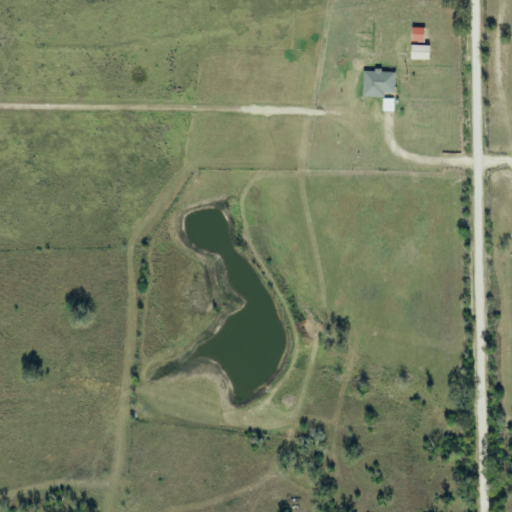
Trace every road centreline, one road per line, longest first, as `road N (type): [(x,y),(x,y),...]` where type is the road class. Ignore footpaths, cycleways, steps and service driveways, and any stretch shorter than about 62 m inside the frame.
road 1 (residential): [(482,511),(474,0)]
road 2 (track): [(0,108),(310,111)]
